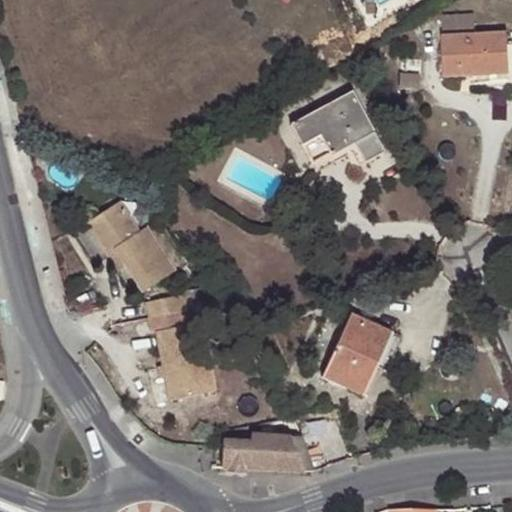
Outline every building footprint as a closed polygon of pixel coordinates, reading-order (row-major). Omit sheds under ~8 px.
[(480,29),(479,12),(446,15),(447,32),(480,29)] [(445,78),(480,75),(503,74),(506,73),(506,71),(506,66),(511,66),(511,56),(505,57),(504,34),(443,37),(445,78)] [(503,74),(480,75),(481,88),(511,86),(511,66),(506,66),(506,71),(506,73),(503,74)] [(351,92),(341,98),(349,114),(359,108),(351,92)] [(290,125),(311,165),(352,143),(362,162),(381,152),(359,108),(349,114),(341,98),(290,125)] [(352,143),(311,165),(315,173),(351,155),(356,165),(362,162),(352,143)] [(117,201),(84,223),(104,253),(112,247),(124,265),(140,290),(172,271),(144,226),(137,231),(117,201)] [(104,253),(84,223),(73,229),(83,245),(94,263),(97,265),(100,267),(104,269),(107,269),(110,269),(113,268),(104,253)] [(104,253),(113,268),(115,271),(124,265),(112,247),(104,253)] [(178,295),(143,302),(148,332),(154,332),(167,398),(212,389),(199,322),(185,326),(178,295)] [(362,396),(375,366),(370,364),(385,331),(349,314),(320,376),(362,396)] [(370,364),(375,366),(384,371),(399,338),(385,331),(370,364)] [(221,448),(221,468),(265,470),(291,471),(301,472),(290,437),(249,434),(249,442),(221,441),(221,448)] [(301,472),(311,470),(300,436),(290,437),(301,472)]
